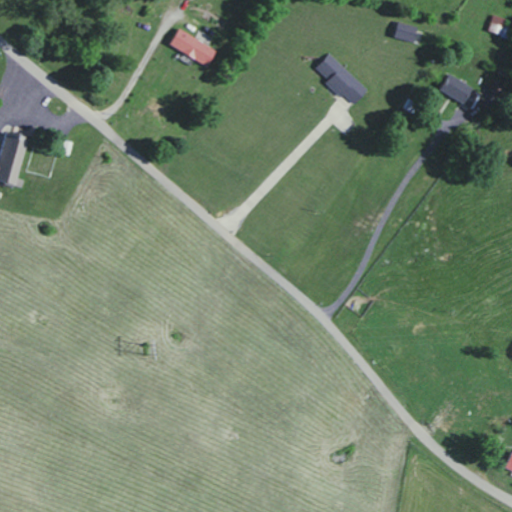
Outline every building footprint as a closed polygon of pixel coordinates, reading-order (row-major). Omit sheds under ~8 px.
[(392,36),(412,42),(416,27),(396,21),(392,36)] [(168,44),(205,66),(215,49),(177,27),(168,44)] [(341,95),(344,93),(355,103),(368,89),(329,52),(313,68),(341,95)] [(479,93),(447,72),(436,88),(468,109),(479,93)] [(0,182),(21,188),(23,180),(16,178),(26,138),(2,132),(0,139),(0,182)]
